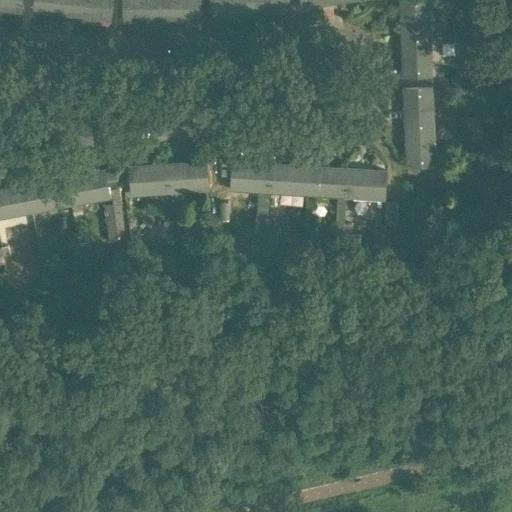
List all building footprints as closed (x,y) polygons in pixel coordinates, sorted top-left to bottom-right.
[(0,0),(0,7),(21,10),(22,0),(0,0)] [(73,15),(74,0),(34,0),(34,11),(73,15)] [(112,0),(74,0),(73,15),(111,19),(112,0)] [(163,19),(162,0),(123,0),(124,19),(163,19)] [(162,0),(163,19),(201,19),(201,0),(162,0)] [(253,13),(250,0),(211,0),(214,18),(253,13)] [(290,0),(250,0),(253,13),(291,7),(290,0)] [(401,0),(403,37),(429,36),(427,0),(401,0)] [(469,34),(455,34),(456,42),(472,41),(472,34),(469,34)] [(429,36),(403,37),(405,75),(431,74),(429,36)] [(407,126),(433,125),(431,86),(405,87),(407,126)] [(478,107),(457,108),(457,117),(462,117),(462,125),(471,124),(478,124),(478,107)] [(471,124),(462,125),(462,132),(471,132),(471,138),(479,138),(478,126),(471,126),(471,124)] [(433,125),(407,126),(408,165),(434,164),(433,125)] [(207,161),(169,164),(171,190),(209,187),(207,161)] [(233,162),(233,163),(221,162),(220,187),(270,190),(272,164),(233,162)] [(171,190),(169,164),(130,167),(132,193),(171,190)] [(272,164),(270,190),(308,192),(310,166),(272,164)] [(310,166),(308,192),(347,194),(349,168),(310,166)] [(387,171),(349,168),(347,194),(385,197),(387,171)] [(105,169),(67,177),(72,202),(110,195),(105,169)] [(72,202),(67,177),(30,184),(35,210),(72,202)] [(30,184),(0,189),(0,234),(10,233),(9,230),(8,225),(36,219),(35,210),(30,184)] [(337,203),(335,231),(344,231),(344,221),(346,204),(337,203)] [(254,244),(254,250),(265,251),(266,243),(266,226),(267,217),(259,217),(259,228),(255,228),(254,244)] [(344,221),(344,231),(352,232),(353,222),(344,221)] [(306,223),(305,232),(315,233),(316,224),(306,223)] [(267,243),(267,244),(273,244),(276,244),(277,227),(274,227),(268,226),(268,235),(267,243)] [(16,244),(1,247),(5,266),(9,285),(17,284),(23,282),(16,244)]
